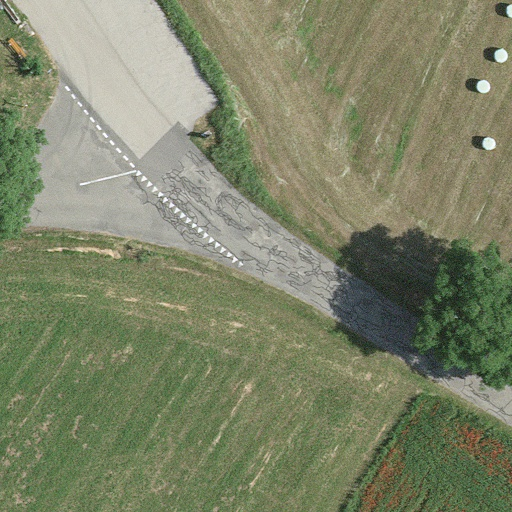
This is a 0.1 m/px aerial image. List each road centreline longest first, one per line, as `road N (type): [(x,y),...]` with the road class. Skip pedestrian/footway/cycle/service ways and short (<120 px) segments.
road 1 (unclassified): [(190,188),(334,293),(511,404)]
road 2 (unclassified): [(41,0),(84,72),(190,188)]
road 3 (residential): [(190,188),(0,217)]
